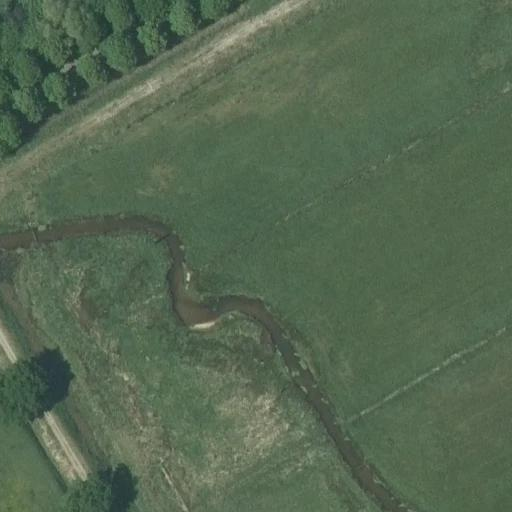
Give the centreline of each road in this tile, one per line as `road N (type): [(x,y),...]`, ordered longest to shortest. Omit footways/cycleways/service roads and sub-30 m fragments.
road 1 (unclassified): [(198,0),(0,115)]
road 2 (track): [(99,511),(0,344)]
